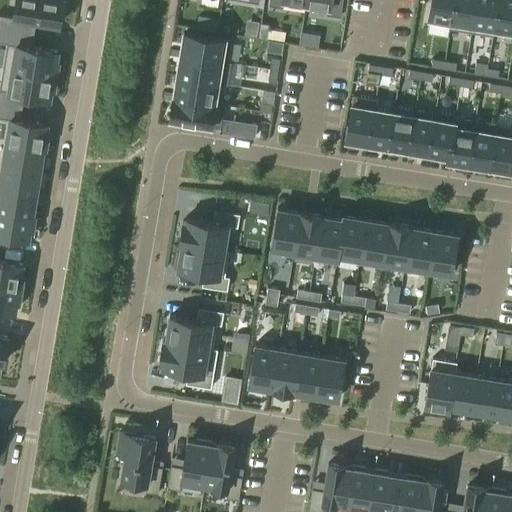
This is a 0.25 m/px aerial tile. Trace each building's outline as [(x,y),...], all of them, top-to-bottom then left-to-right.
[(0,14),(0,28),(33,34),(35,21),(58,25),(61,0),(15,0),(13,17),(0,14)] [(305,0),(305,3),(327,7),(326,14),(340,16),(342,0),(305,0)] [(450,22),(453,0),(430,0),(428,18),(449,21),(450,22)] [(470,32),(475,0),(453,0),(450,22),(449,21),(448,28),(470,32)] [(492,33),(497,0),(475,0),(470,32),(492,36),(493,33),(492,33)] [(511,0),(497,0),(492,33),(493,33),(511,36),(511,0)] [(261,25),(258,38),(266,40),(268,30),(269,26),(261,25)] [(0,41),(6,43),(2,66),(55,75),(57,60),(55,60),(57,51),(31,47),(33,34),(0,28),(0,41)] [(183,32),(179,54),(226,62),(226,61),(229,39),(183,32)] [(179,54),(176,75),(222,83),(222,84),(227,85),(230,61),(226,61),(226,62),(179,54)] [(271,57),(269,69),(277,70),(279,59),(271,57)] [(442,68),(444,61),(432,59),(431,67),(442,68)] [(455,63),(444,61),(442,68),(454,70),(455,63)] [(485,75),(486,68),(487,64),(475,62),(473,74),(485,75)] [(379,74),(380,66),(368,64),(367,72),(379,74)] [(0,103),(21,107),(21,106),(23,94),(49,98),(50,89),(53,89),(55,75),(2,66),(0,77),(0,103)] [(391,75),(392,68),(380,66),(379,74),(391,75)] [(498,70),(486,68),(485,75),(497,77),(498,70)] [(269,69),(267,81),(275,82),(277,70),(269,69)] [(419,79),(420,71),(409,69),(407,77),(419,79)] [(431,81),(432,73),(420,71),(419,79),(431,81)] [(176,75),(172,97),(218,104),(219,103),(222,84),(222,83),(176,75)] [(459,86),(461,78),(449,76),(447,84),(459,86)] [(471,88),(473,80),(461,78),(459,86),(471,88)] [(501,85),(501,84),(489,82),(488,90),(499,92),(501,85)] [(511,99),(511,90),(511,86),(501,84),(501,85),(499,92),(499,96),(511,99)] [(373,108),(374,108),(375,98),(352,95),(344,139),(367,143),(373,108)] [(172,97),(168,119),(182,121),(182,122),(196,124),(197,124),(219,127),(223,104),(219,103),(218,104),(172,97)] [(0,140),(42,147),(45,148),(47,135),(44,134),(45,129),(46,124),(19,119),(21,107),(0,103),(0,140)] [(259,103),(258,111),(270,113),(271,105),(259,103)] [(407,150),(414,110),(393,106),(392,111),(393,111),(387,147),(407,150)] [(393,111),(392,111),(374,108),(373,108),(367,143),(387,147),(393,111)] [(434,113),(433,113),(414,110),(407,150),(427,153),(434,113)] [(454,118),(455,118),(456,114),(433,110),(433,113),(434,113),(427,153),(446,156),(448,157),(454,118)] [(474,121),(473,121),(455,118),(454,118),(448,157),(446,156),(446,160),(467,164),(474,121)] [(494,125),(495,125),(495,122),(473,119),(473,121),(474,121),(467,164),(487,167),(494,125)] [(234,121),(231,134),(254,137),(256,125),(234,121)] [(511,141),(511,127),(509,127),(495,125),(494,125),(487,167),(507,170),(511,141)] [(0,163),(39,170),(42,148),(42,147),(0,140),(0,163)] [(0,186),(35,192),(38,171),(39,170),(0,163),(0,186)] [(0,209),(31,215),(35,193),(35,192),(0,186),(0,209)] [(276,208),(270,248),(293,251),(300,212),(276,208)] [(0,234),(27,238),(29,228),(31,228),(34,215),(31,215),(0,209),(0,234)] [(223,249),(227,225),(237,227),(239,213),(213,209),(211,222),(185,217),(184,221),(182,220),(178,243),(181,243),(223,250),(228,251),(228,250),(223,249)] [(300,212),(293,251),(293,252),(315,255),(321,215),(300,211),(300,212)] [(321,215),(315,255),(336,259),(337,255),(342,219),(321,215)] [(342,219),(337,255),(359,258),(365,218),(343,215),(342,219)] [(365,218),(359,258),(381,262),(382,262),(388,222),(365,218)] [(388,222),(382,262),(404,266),(411,226),(388,222)] [(411,226),(404,266),(426,269),(427,269),(433,229),(411,226)] [(433,229),(427,269),(450,273),(457,233),(433,229)] [(224,276),(228,251),(223,250),(181,243),(178,243),(180,244),(179,252),(176,252),(173,266),(177,267),(176,269),(203,273),(201,286),(226,290),(228,276),(224,276)] [(0,284),(20,288),(22,273),(20,273),(22,264),(0,260),(0,284)] [(0,308),(14,311),(15,302),(18,302),(20,289),(20,288),(0,284),(0,308)] [(266,287),(265,296),(277,298),(277,297),(279,289),(266,287)] [(297,289),(295,297),(307,299),(309,291),(297,289)] [(309,291),(307,299),(319,301),(321,293),(309,291)] [(341,293),(340,301),(352,303),(353,295),(341,293)] [(353,295),(352,303),(363,305),(365,297),(353,295)] [(265,296),(264,303),(276,305),(277,301),(277,298),(265,296)] [(386,301),(385,309),(396,311),(398,302),(386,301)] [(398,302),(396,311),(409,313),(410,304),(398,302)] [(294,303),(293,311),(305,313),(306,305),(294,303)] [(437,304),(425,305),(426,314),(438,312),(437,304)] [(306,305),(305,313),(317,315),(318,307),(306,305)] [(212,348),(216,324),(221,325),(223,311),(197,307),(195,319),(169,315),(165,340),(162,340),(162,341),(216,349),(217,349),(212,348)] [(328,309),(326,317),(338,319),(340,311),(328,309)] [(449,325),(447,337),(458,339),(460,327),(449,325)] [(461,326),(460,334),(471,336),(473,328),(461,326)] [(495,331),(493,343),(501,345),(503,333),(495,331)] [(503,333),(501,345),(510,346),(511,334),(503,333)] [(185,384),(210,388),(216,349),(162,341),(158,363),(161,363),(160,367),(187,371),(185,384)] [(268,389),(275,349),(252,345),(245,385),(268,389)] [(271,388),(292,392),(292,391),(299,351),(277,348),(271,388)] [(299,351),(292,391),(313,395),(320,355),(299,351)] [(320,355),(313,395),(337,399),(343,359),(320,355)] [(431,358),(424,405),(447,409),(447,406),(453,371),(455,362),(431,358)] [(453,371),(447,406),(469,410),(475,375),(454,371),(453,371)] [(475,375),(469,410),(490,413),(496,378),(475,375)] [(511,380),(496,378),(490,413),(511,416),(511,412),(511,413),(511,406),(511,380)] [(150,464),(154,437),(120,431),(116,452),(124,454),(119,483),(146,487),(145,491),(157,493),(161,466),(150,464)] [(203,488),(210,444),(210,441),(195,439),(195,441),(186,440),(182,466),(170,464),(166,487),(179,489),(179,485),(203,488)] [(229,474),(233,447),(210,444),(203,488),(226,492),(225,497),(237,499),(241,476),(229,474)] [(344,509),(351,467),(327,463),(323,490),(311,488),(307,511),(316,511),(319,511),(320,510),(331,511),(344,511),(345,509),(344,509)] [(360,511),(366,511),(373,470),(364,469),(364,466),(352,464),(351,467),(344,509),(345,509),(360,511)] [(389,511),(396,474),(386,473),(387,470),(374,468),(374,471),(373,470),(366,511),(389,511)] [(412,511),(418,478),(418,475),(406,473),(405,476),(396,474),(389,511),(412,511)] [(437,508),(442,482),(418,478),(412,511),(449,511),(449,510),(437,508)] [(86,480),(78,479),(77,486),(85,487),(86,480)] [(485,511),(489,490),(466,486),(461,511),(459,511),(449,510),(449,511),(485,511)] [(509,511),(511,498),(511,493),(505,492),(505,490),(490,487),(489,490),(485,511),(509,511)]
